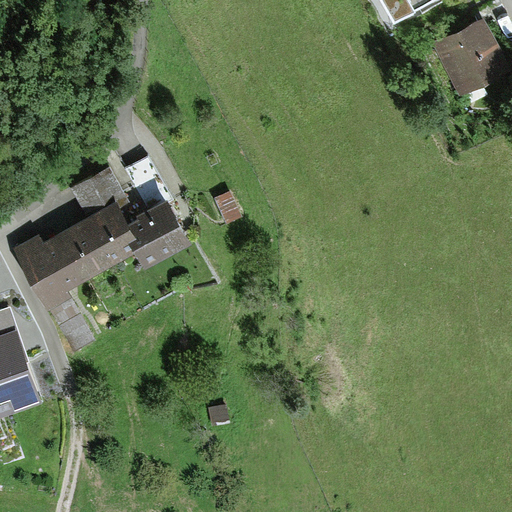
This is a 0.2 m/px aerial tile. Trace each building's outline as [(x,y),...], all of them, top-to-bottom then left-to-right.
[(419,0),(388,0),(396,14),(419,0)] [(478,22),(442,40),(464,86),(501,69),(478,22)] [(166,200),(169,203),(174,200),(148,155),(125,168),(149,210),(166,200)] [(110,166),(72,188),(89,217),(116,203),(126,222),(138,215),(110,166)] [(238,214),(228,191),(213,197),(223,221),(238,214)] [(138,215),(126,222),(136,239),(129,243),(135,254),(144,271),(191,246),(169,203),(166,200),(149,210),(138,215)] [(126,222),(116,203),(89,217),(45,243),(40,234),(13,249),(49,311),(72,298),(69,291),(135,254),(129,243),(136,239),(126,222)] [(16,336),(0,341),(0,405),(37,392),(16,336)]
